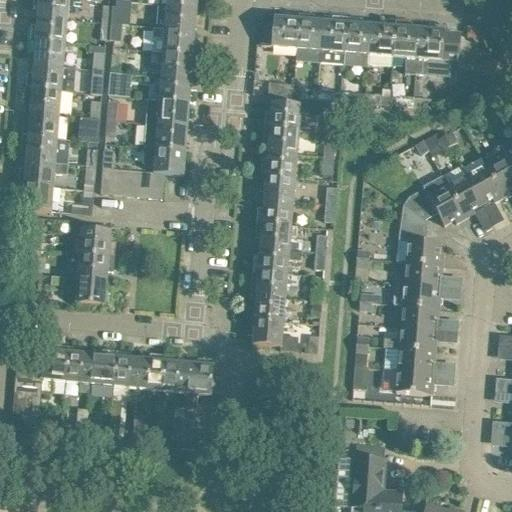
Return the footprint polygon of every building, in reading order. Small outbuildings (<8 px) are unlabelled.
[(38,19),(68,22),(69,0),(34,0),(33,9),(39,10),(38,19)] [(168,0),(168,6),(197,9),(197,0),(168,0)] [(111,25),(120,26),(122,9),(126,9),(126,3),(117,2),(116,8),(113,8),(111,25)] [(157,30),(195,33),(197,9),(168,6),(168,7),(159,6),(157,30)] [(102,25),(111,25),(113,8),(103,7),(102,25)] [(261,49),(297,51),(300,17),(285,15),(284,21),(275,20),(274,26),(263,25),(261,49)] [(297,51),(321,53),(324,24),(314,23),(315,18),(300,17),(297,51)] [(30,43),(66,46),(68,22),(38,19),(37,28),(32,28),(30,43)] [(321,53),(320,65),(344,67),(344,65),(345,55),(348,21),(333,19),(333,24),(324,24),(321,53)] [(368,57),(369,57),(372,27),(362,27),(363,22),(348,21),(345,55),(344,65),(367,66),(368,57)] [(369,57),(393,59),(396,24),(381,23),(381,28),(372,27),(369,57)] [(405,76),(415,77),(419,31),(410,30),(411,26),(396,24),(393,59),(406,60),(405,76)] [(101,41),(110,42),(111,25),(102,25),(101,41)] [(110,42),(119,43),(120,26),(111,25),(110,42)] [(419,31),(415,77),(426,77),(427,62),(458,64),(460,36),(446,35),(447,28),(429,27),(428,32),(419,31)] [(153,29),(151,54),(164,55),(193,58),(195,33),(157,30),(153,29)] [(470,37),(480,38),(481,30),(470,29),(470,37)] [(34,67),(64,70),(66,46),(30,43),(29,57),(35,58),(34,67)] [(94,73),(103,73),(105,56),(96,55),(94,73)] [(162,79),(191,81),(193,58),(164,55),(162,79)] [(112,57),(111,74),(128,76),(128,72),(121,71),(122,58),(112,57)] [(26,91),(62,94),(64,70),(34,67),(33,76),(27,76),(26,91)] [(94,73),(92,97),(101,98),(103,73),(94,73)] [(111,74),(109,91),(119,92),(120,79),(127,79),(128,76),(111,74)] [(160,103),(189,106),(191,81),(162,79),(160,103)] [(287,100),(293,100),(294,91),(294,88),(288,87),(269,86),(268,98),(287,100)] [(30,115),(60,118),(62,94),(26,91),(25,105),(31,106),(30,115)] [(300,100),(317,102),(318,92),(294,91),(293,100),(300,100)] [(365,106),(389,108),(390,98),(390,91),(382,91),(381,98),(366,97),(365,106)] [(334,103),(341,104),(342,94),(335,94),(318,92),(317,102),(334,103)] [(347,105),(365,106),(366,97),(342,94),(341,104),(347,105)] [(389,108),(396,109),(412,110),(413,100),(390,98),(389,108)] [(412,110),(430,111),(430,102),(413,100),(412,110)] [(148,102),(146,126),(187,130),(189,106),(160,103),(148,102)] [(90,121),(99,122),(101,104),(92,103),(90,121)] [(107,122),(116,123),(117,105),(108,105),(107,122)] [(264,130),(299,133),(301,107),(272,106),(271,115),(266,115),(264,130)] [(326,128),(336,128),(337,111),(328,110),(326,128)] [(490,113),(482,118),(488,128),(496,124),(490,113)] [(22,139),(58,142),(60,118),(30,115),(29,124),(23,124),(22,139)] [(482,118),(475,122),(481,132),(488,128),(482,118)] [(89,137),(98,138),(99,122),(90,121),(89,137)] [(106,138),(115,139),(116,123),(107,122),(106,138)] [(146,126),(144,149),(156,150),(156,151),(185,154),(187,130),(146,126)] [(268,154),(297,156),(299,133),(264,130),(263,145),(268,145),(268,154)] [(451,134),(444,138),(450,149),(457,145),(451,134)] [(444,138),(437,142),(442,153),(450,149),(444,138)] [(26,163),(56,166),(58,142),(22,139),(21,153),(27,154),(26,163)] [(325,142),(324,159),(333,160),(335,143),(325,142)] [(511,142),(499,149),(511,173),(511,142)] [(416,147),(422,158),(429,154),(423,143),(416,147)] [(154,175),(164,177),(183,179),(185,154),(156,151),(156,150),(144,149),(143,165),(155,165),(154,175)] [(511,173),(499,149),(481,160),(485,168),(485,169),(502,201),(511,195),(511,193),(511,191),(511,190),(511,173)] [(86,169),(95,169),(97,152),(88,151),(86,169)] [(105,153),(103,171),(112,171),(112,166),(113,154),(105,153)] [(261,178),(295,181),(297,156),(268,154),(267,164),(262,163),(261,178)] [(322,176),(332,177),(333,160),(324,159),(322,176)] [(460,168),(480,208),(492,202),(494,205),(502,201),(485,169),(485,168),(481,160),(463,169),(461,168),(460,168)] [(18,187),(54,190),(55,176),(67,177),(67,167),(56,166),(26,163),(25,172),(19,172),(18,187)] [(460,168),(441,179),(463,222),(475,216),(473,212),(480,208),(460,168)] [(85,185),(94,186),(95,169),(86,169),(85,185)] [(101,196),(113,197),(115,172),(103,171),(101,196)] [(127,172),(122,172),(115,172),(113,197),(125,199),(127,172)] [(125,199),(137,200),(139,173),(127,172),(125,199)] [(137,200),(149,201),(152,174),(139,173),(137,200)] [(149,201),(162,202),(164,177),(154,175),(152,174),(149,201)] [(264,203),(293,205),(295,181),(261,178),(259,193),(265,193),(264,203)] [(403,208),(403,209),(409,214),(416,219),(427,227),(428,225),(426,222),(437,216),(444,229),(454,223),(456,226),(463,222),(441,179),(423,189),(424,191),(409,199),(403,208)] [(22,212),(52,214),(54,190),(18,187),(17,201),(23,202),(22,212)] [(327,190),(326,207),(336,208),(337,191),(327,190)] [(58,215),(82,216),(92,217),(93,200),(84,199),(83,207),(72,206),(71,212),(59,211),(58,215)] [(257,226),(291,229),(293,205),(264,203),(263,211),(258,211),(257,226)] [(326,207),(325,224),(334,225),(336,208),(326,207)] [(408,267),(442,270),(443,257),(439,257),(441,246),(426,244),(427,227),(416,219),(409,214),(403,209),(398,243),(396,262),(409,263),(408,267)] [(31,252),(41,252),(44,221),(34,220),(31,252)] [(257,226),(255,241),(261,241),(260,250),(302,254),(308,254),(309,243),(290,242),(291,229),(257,226)] [(82,232),(80,256),(114,259),(115,245),(110,244),(111,235),(82,232)] [(317,238),(316,255),(326,256),(327,239),(317,238)] [(253,274),(288,276),(289,262),(301,263),(302,254),(260,250),(259,259),(254,259),(253,274)] [(30,269),(40,270),(41,252),(31,252),(30,269)] [(357,263),(369,264),(369,254),(357,253),(357,263)] [(315,272),(324,273),(326,256),(316,255),(315,272)] [(80,256),(78,280),(107,283),(108,274),(113,274),(114,259),(80,256)] [(406,288),(437,290),(438,279),(442,279),(442,270),(408,267),(406,288)] [(256,298),(286,300),(288,276),(253,274),(252,289),(257,289),(256,298)] [(29,276),(27,301),(40,302),(42,277),(29,276)] [(65,288),(77,293),(76,305),(103,307),(102,310),(110,311),(112,293),(106,292),(107,283),(78,280),(65,279),(65,288)] [(313,286),(312,303),(322,304),(323,287),(313,286)] [(404,309),(439,312),(440,301),(436,300),(437,290),(406,288),(405,299),(395,299),(394,307),(405,308),(404,309)] [(360,305),(372,306),(372,297),(360,296),(360,305)] [(381,307),(381,301),(379,298),(372,297),(372,306),(381,307)] [(249,321),(284,324),(286,300),(256,298),(255,307),(250,307),(249,321)] [(311,320),(320,320),(322,304),(312,303),(311,320)] [(359,313),(371,314),(372,306),(360,305),(359,313)] [(402,330),(433,333),(434,322),(438,322),(439,312),(404,309),(402,330)] [(249,321),(248,336),(253,337),(252,347),(281,349),(280,353),(297,355),(299,340),(283,338),(284,324),(249,321)] [(383,350),(400,351),(436,354),(436,343),(432,343),(433,333),(402,330),(401,342),(384,340),(383,350)] [(309,339),(308,356),(317,357),(319,340),(309,339)] [(356,347),(368,348),(369,341),(357,340),(356,347)] [(44,353),(44,359),(42,372),(41,381),(66,384),(69,349),(54,347),(54,353),(44,353)] [(354,370),(366,371),(368,348),(356,347),(356,356),(354,370)] [(69,349),(66,384),(91,386),(93,357),(83,356),(84,350),(69,349)] [(400,351),(398,374),(430,376),(431,365),(435,365),(436,354),(400,351)] [(93,357),(91,386),(115,388),(118,353),(102,352),(102,358),(93,357)] [(118,353),(115,388),(139,391),(141,362),(131,361),(132,355),(118,353)] [(18,356),(16,370),(42,372),(44,359),(18,356)] [(141,362),(139,391),(163,393),(166,359),(150,357),(150,362),(141,362)] [(166,359),(163,393),(187,395),(189,366),(179,365),(180,360),(166,359)] [(187,395),(185,410),(196,412),(198,396),(210,397),(213,370),(216,370),(217,363),(198,361),(198,367),(189,366),(187,395)] [(16,370),(15,381),(40,384),(40,381),(41,381),(42,372),(16,370)] [(352,391),(365,392),(366,371),(354,370),(352,391)] [(430,376),(398,374),(396,395),(432,398),(433,387),(429,386),(430,376)] [(251,393),(277,395),(278,382),(252,380),(251,393)] [(15,381),(14,393),(39,396),(40,384),(15,381)] [(14,393),(12,406),(37,408),(39,396),(14,393)] [(250,405),(276,407),(277,395),(251,393),(250,405)] [(276,407),(250,405),(249,417),(275,419),(276,407)] [(37,408),(12,406),(11,417),(36,420),(37,414),(37,408)] [(77,429),(87,430),(87,428),(88,413),(79,412),(77,429)] [(35,432),(46,433),(48,416),(37,414),(36,420),(35,432)] [(125,433),(135,434),(136,417),(127,416),(125,433)] [(10,429),(35,432),(36,420),(11,417),(10,429)] [(135,434),(144,435),(146,418),(136,417),(135,434)] [(275,419),(249,417),(248,429),(274,431),(275,419)] [(173,438),(183,439),(184,421),(175,421),(173,438)] [(183,439),(192,440),(194,422),(184,421),(183,439)] [(95,438),(96,429),(87,428),(87,430),(86,437),(86,440),(95,441),(95,438)] [(247,441),(273,444),(274,431),(248,429),(247,441)] [(246,453),(272,455),(273,444),(247,441),(246,453)] [(339,460),(336,508),(352,509),(351,511),(400,511),(402,496),(382,495),(384,463),(339,460)]
